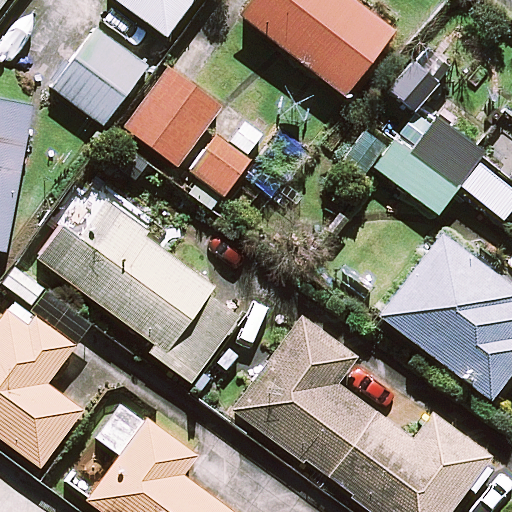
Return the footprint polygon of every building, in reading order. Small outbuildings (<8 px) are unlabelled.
[(0,0),(0,13),(9,0),(0,0)] [(111,0),(166,40),(195,0),(111,0)] [(396,33),(353,0),(255,0),(240,20),(344,100),(396,33)] [(146,70),(95,32),(52,90),(103,128),(146,70)] [(220,111),(167,73),(125,131),(178,169),(220,111)] [(32,111),(0,105),(0,253),(7,254),(32,111)] [(395,144),(377,169),(437,217),(483,157),(437,123),(411,157),(395,144)] [(511,127),(510,127),(484,163),(511,183),(511,127)] [(388,147),(366,129),(341,161),(362,178),(388,147)] [(312,156),(287,133),(246,177),(270,200),(312,156)] [(248,168),(215,142),(190,174),(224,200),(248,168)] [(37,259),(154,348),(149,355),(190,386),(195,379),(239,321),(207,297),(212,291),(105,209),(82,239),(63,225),(37,259)] [(511,373),(511,294),(441,240),(381,320),(490,402),(511,373)] [(73,350),(12,306),(0,323),(0,439),(41,469),(82,413),(46,387),(73,350)] [(360,355),(306,315),(234,412),(369,511),(452,511),(489,462),(432,421),(414,444),(337,387),(360,355)] [(196,458),(122,405),(96,440),(120,458),(87,503),(98,511),(227,511),(181,478),(196,458)]
